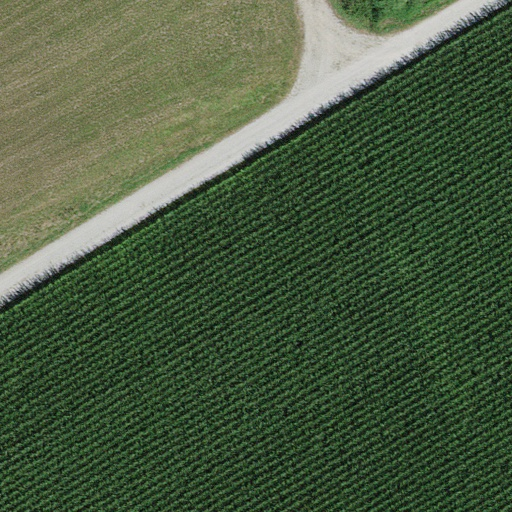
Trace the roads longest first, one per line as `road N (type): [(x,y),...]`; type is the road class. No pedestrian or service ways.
road 1 (track): [(338,70),(0,297)]
road 2 (track): [(483,0),(338,70)]
